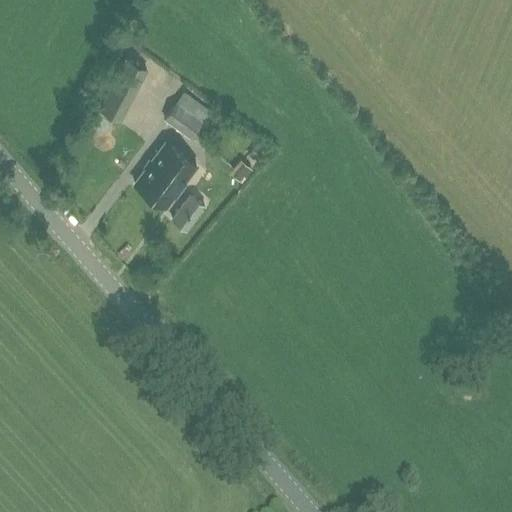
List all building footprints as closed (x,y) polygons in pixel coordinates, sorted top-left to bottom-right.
[(127,59),(101,108),(120,118),(146,69),(127,59)] [(190,138),(206,117),(210,111),(205,107),(206,106),(184,90),(163,119),(190,138)] [(195,165),(165,142),(133,183),(163,206),(195,165)] [(264,147),(257,142),(248,154),(254,159),(264,147)] [(186,231),(206,205),(191,192),(171,218),(186,231)]
